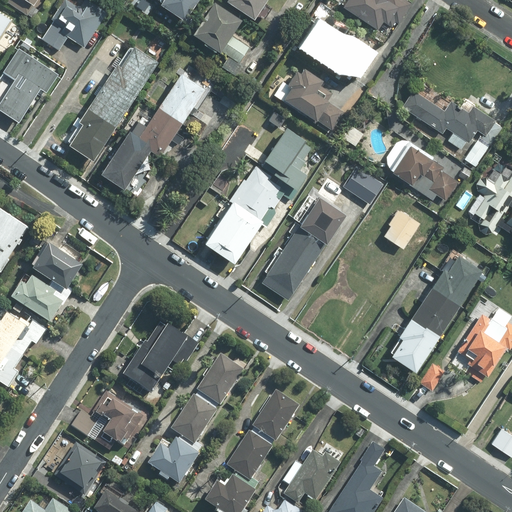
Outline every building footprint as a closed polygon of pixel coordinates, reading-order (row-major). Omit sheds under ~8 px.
[(9,0),(9,1),(28,13),(36,0),(9,0)] [(69,34),(85,44),(107,11),(90,0),(86,0),(81,7),(70,0),(65,0),(54,18),(56,19),(43,39),(59,49),(69,34)] [(187,18),(199,0),(165,0),(164,2),(187,18)] [(232,0),(258,16),(268,0),(232,0)] [(396,20),(399,22),(413,3),(408,0),(350,0),(347,5),(380,27),(386,20),(393,24),(396,20)] [(244,19),(217,2),(197,32),(231,55),(223,66),(236,74),(243,64),(240,62),(250,47),(233,35),(244,19)] [(0,35),(11,19),(0,11),(0,35)] [(11,31),(18,36),(22,29),(15,25),(11,31)] [(325,52),(323,56),(340,66),(342,63),(349,68),(351,64),(360,69),(372,50),(356,40),(351,46),(346,42),(349,38),(335,29),(331,37),(315,27),(304,45),(317,53),(320,49),(325,52)] [(119,64),(111,76),(138,94),(160,61),(136,46),(122,66),(119,64)] [(59,73),(20,48),(5,71),(17,79),(0,105),(0,106),(20,120),(42,87),(47,91),(59,73)] [(288,98),(333,128),(345,111),(328,100),(333,93),(322,85),(325,79),(308,68),(304,74),(300,71),(290,85),(284,81),(276,94),(286,100),(288,98)] [(161,106),(184,121),(205,88),(183,73),(161,106)] [(116,127),(138,94),(111,76),(89,109),(116,127)] [(415,90),(405,106),(444,131),(448,126),(456,131),(450,140),(462,148),(468,139),(470,141),(478,128),(483,132),(466,158),(478,165),(502,127),(495,122),(496,120),(475,106),(470,113),(453,101),(447,111),(415,90)] [(153,143),(153,148),(162,154),(184,121),(161,106),(149,126),(142,121),(135,131),(153,143)] [(95,159),(116,127),(89,109),(82,120),(86,123),(72,144),(95,159)] [(287,179),(283,187),(287,189),(285,194),(293,199),(310,173),(300,167),(314,147),(306,142),(308,139),(290,127),(269,159),(281,167),(277,173),(287,179)] [(153,143),(135,131),(133,130),(109,165),(131,180),(153,148),(153,143)] [(393,168),(412,181),(411,182),(434,198),(438,193),(447,198),(458,181),(442,171),(445,166),(434,159),(435,156),(412,140),(393,168)] [(232,199),(236,202),(263,218),(271,205),(276,208),(285,194),(287,189),(283,187),(270,179),(272,176),(258,166),(248,181),(245,179),(232,199)] [(459,175),(466,180),(471,172),(465,167),(459,175)] [(382,184),(357,168),(346,185),(371,201),(382,184)] [(511,174),(510,178),(502,173),(497,181),(489,176),(480,177),(477,183),(478,190),(487,195),(473,217),(480,221),(481,229),(486,233),(493,232),(498,223),(511,232),(511,174)] [(322,196),(303,224),(329,241),(348,213),(322,196)] [(264,220),(263,218),(236,202),(209,242),(237,261),(264,220)] [(0,268),(28,226),(0,207),(0,231),(1,233),(0,234),(0,268)] [(349,267),(351,265),(380,284),(383,279),(396,287),(407,270),(396,262),(406,246),(391,236),(394,231),(378,221),(359,250),(348,243),(338,259),(349,267)] [(302,224),(284,252),(310,269),(329,241),(303,224),(302,224)] [(83,263),(51,241),(35,265),(55,278),(68,286),(83,263)] [(290,299),(310,269),(284,252),(268,274),(277,281),(273,287),(290,299)] [(447,269),(434,289),(461,306),(485,270),(461,255),(450,272),(447,269)] [(72,290),(68,286),(55,278),(50,285),(34,274),(28,283),(23,280),(14,295),(51,319),(62,302),(63,303),(72,290)] [(441,337),(461,306),(434,289),(414,319),(441,337)] [(383,306),(360,291),(342,319),(366,334),(383,306)] [(0,323),(0,337),(24,354),(33,339),(37,342),(47,328),(34,319),(31,323),(22,317),(21,319),(5,309),(0,316),(4,318),(0,323)] [(484,314),(460,350),(474,359),(466,371),(481,381),(486,374),(489,375),(508,346),(511,348),(511,346),(511,324),(508,321),(505,325),(494,318),(493,320),(484,314)] [(418,370),(441,337),(414,319),(402,336),(406,338),(395,355),(418,370)] [(136,359),(125,375),(154,393),(174,362),(181,365),(184,360),(187,362),(199,344),(184,335),(182,338),(161,324),(149,343),(147,342),(142,351),(137,350),(134,356),(136,359)] [(15,367),(24,354),(0,337),(0,378),(10,384),(19,370),(15,367)] [(223,356),(197,396),(217,409),(220,405),(221,406),(245,370),(223,356)] [(434,363),(422,382),(433,389),(445,371),(434,363)] [(168,391),(171,385),(167,382),(163,388),(168,391)] [(115,383),(110,390),(122,397),(126,390),(115,383)] [(144,416),(107,392),(94,412),(109,422),(96,441),(112,451),(118,441),(122,444),(125,439),(128,441),(144,416)] [(278,392),(252,432),(273,445),(275,441),(277,442),(300,406),(278,392)] [(217,409),(197,396),(174,430),(182,436),(179,440),(198,453),(202,447),(197,443),(218,410),(217,409)] [(83,412),(73,426),(89,437),(98,422),(83,412)] [(511,435),(502,429),(493,443),(511,455),(511,435)] [(273,445),(252,432),(251,431),(229,466),(238,472),(235,477),(255,490),(259,484),(253,479),(274,446),(273,445)] [(198,453),(179,440),(171,452),(163,447),(151,465),(181,485),(201,454),(198,453)] [(364,463),(331,511),(376,511),(384,500),(371,491),(383,473),(374,467),(385,451),(374,443),(362,462),(364,463)] [(78,444),(56,475),(90,498),(109,471),(104,467),(107,463),(78,444)] [(292,487),(286,495),(300,504),(306,494),(317,501),(341,464),(327,454),(324,458),(314,452),(304,467),(297,462),(284,481),(292,487)] [(116,456),(112,462),(118,466),(122,460),(116,456)] [(255,490),(235,477),(228,489),(219,483),(207,502),(222,511),(248,511),(245,510),(257,491),(255,490)] [(135,511),(107,493),(96,510),(99,511),(135,511)] [(398,511),(423,511),(406,500),(398,511)] [(32,503),(26,511),(72,511),(54,501),(47,511),(32,503)] [(302,511),(303,511),(287,501),(280,511),(273,511),(269,509),(267,511),(302,511)]
